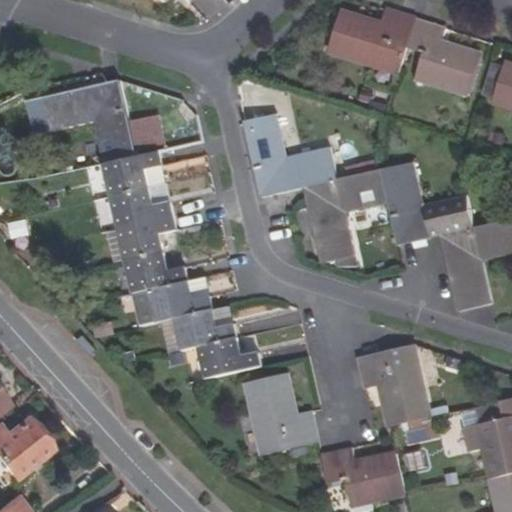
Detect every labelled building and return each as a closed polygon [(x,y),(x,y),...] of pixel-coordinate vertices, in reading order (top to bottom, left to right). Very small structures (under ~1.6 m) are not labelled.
[(401,72),(409,48),(418,19),(386,9),(381,24),(342,12),(330,50),(401,72)] [(447,27),(418,19),(409,48),(424,52),(416,78),(471,94),(483,55),(443,42),(447,27)] [(511,64),(506,63),(505,67),(494,63),(484,95),(496,99),(495,101),(511,106),(511,64)] [(84,96),(81,100),(78,91),(45,98),(52,129),(97,119),(107,164),(138,156),(122,81),(110,83),(111,93),(92,97),(91,94),(84,96)] [(111,93),(110,83),(78,91),(81,100),(84,96),(91,94),(92,97),(111,93)] [(277,114),(263,117),(268,142),(282,139),(277,114)] [(282,139),(268,142),(263,117),(246,121),(263,197),(277,194),(275,184),(291,181),(292,185),(302,183),(301,180),(305,179),(307,187),(339,179),(332,148),(286,158),(282,139)] [(152,188),(148,170),(164,167),(161,151),(138,156),(107,164),(105,164),(112,197),(152,188)] [(414,163),(398,166),(404,190),(419,188),(414,163)] [(102,165),(90,167),(95,193),(107,190),(102,165)] [(398,166),(383,170),(390,203),(400,246),(414,242),(412,234),(429,230),(429,233),(439,231),(438,230),(439,228),(441,227),(442,228),(443,236),(475,228),(469,200),(424,209),(419,188),(404,190),(398,166)] [(152,188),(168,185),(164,167),(148,170),(152,188)] [(366,209),(390,203),(383,170),(339,179),(307,187),(310,201),(320,198),(324,216),(319,217),(320,226),(326,225),(327,229),(317,231),(324,263),(338,260),(340,267),(359,268),(357,255),(345,212),(366,207),(366,209)] [(291,181),(275,184),(277,194),(307,187),(305,179),(301,180),(302,183),(292,185),(291,181)] [(172,202),(155,206),(152,188),(112,197),(120,229),(175,216),(172,202)] [(107,232),(120,229),(112,197),(99,200),(107,232)] [(310,201),(317,231),(327,229),(326,225),(320,226),(319,217),(324,216),(320,198),(310,201)] [(162,234),(178,230),(175,216),(120,229),(127,262),(166,253),(162,234)] [(26,219),(8,223),(11,239),(30,235),(26,219)] [(497,240),(511,236),(511,219),(475,228),(443,236),(447,250),(455,248),(459,264),(456,266),(457,273),(458,273),(461,273),(463,275),(461,277),(457,279),(453,279),(460,311),(491,304),(481,259),(500,255),(497,240)] [(412,234),(414,242),(443,236),(442,228),(441,227),(439,228),(438,230),(439,231),(429,233),(429,230),(412,234)] [(511,236),(497,240),(500,255),(511,251),(511,236)] [(455,248),(447,250),(453,279),(457,279),(461,277),(463,275),(461,273),(458,273),(457,273),(456,266),(459,264),(455,248)] [(186,266),(169,270),(166,253),(127,262),(134,294),(190,282),(186,266)] [(193,298),(211,295),(207,278),(190,282),(193,298)] [(214,310),(211,295),(193,298),(190,282),(134,294),(141,327),(163,322),(177,319),(214,310)] [(214,310),(218,327),(234,324),(231,306),(214,310)] [(201,346),(237,338),(234,324),(218,327),(214,310),(177,319),(184,350),(201,346)] [(177,319),(163,322),(169,354),(184,350),(177,319)] [(237,338),(201,346),(209,378),(262,366),(259,352),(242,356),(237,338)] [(415,345),(359,357),(366,389),(382,386),(392,426),(430,418),(415,353),(420,352),(418,346),(415,345)] [(249,383),(265,456),(320,443),(312,410),(297,414),(287,374),(249,383)] [(0,412),(9,406),(0,393),(0,412)] [(511,398),(502,401),(503,405),(505,412),(478,418),(479,424),(465,427),(471,452),(486,448),(493,479),(511,474),(511,398)] [(478,418),(505,412),(503,405),(476,411),(478,418)] [(27,417),(6,432),(0,424),(0,460),(14,480),(53,450),(27,417)] [(354,447),(323,454),(329,484),(346,481),(352,506),(407,494),(398,455),(357,464),(354,447)] [(410,473),(428,471),(426,450),(407,452),(410,473)] [(511,511),(511,474),(493,479),(500,511),(511,511)] [(31,511),(21,498),(0,511),(31,511)]
